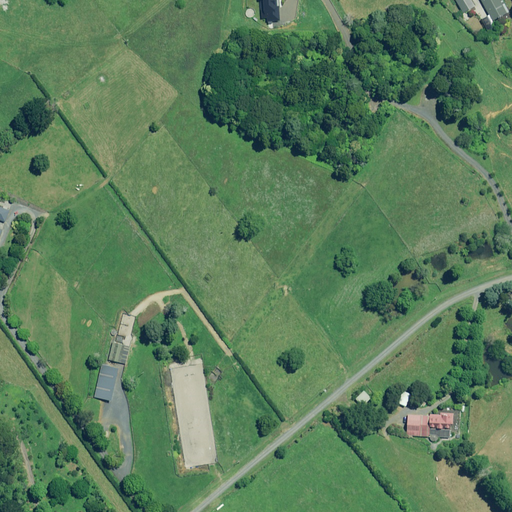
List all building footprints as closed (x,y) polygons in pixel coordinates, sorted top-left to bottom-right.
[(260,0),(261,18),(267,18),(267,21),(280,21),(279,6),(277,6),(276,0),(260,0)] [(475,6),(471,0),(455,0),(464,13),(475,6)] [(509,13),(502,0),(481,0),(492,21),(509,13)] [(0,234),(2,229),(0,228),(0,220),(5,222),(9,210),(0,206),(0,234)] [(111,350),(114,350),(113,356),(110,356),(109,359),(125,363),(129,347),(113,343),(111,350)] [(95,397),(111,401),(118,369),(102,365),(95,397)] [(408,415),(407,435),(451,437),(452,413),(440,413),(440,415),(431,414),(430,416),(408,415)]
